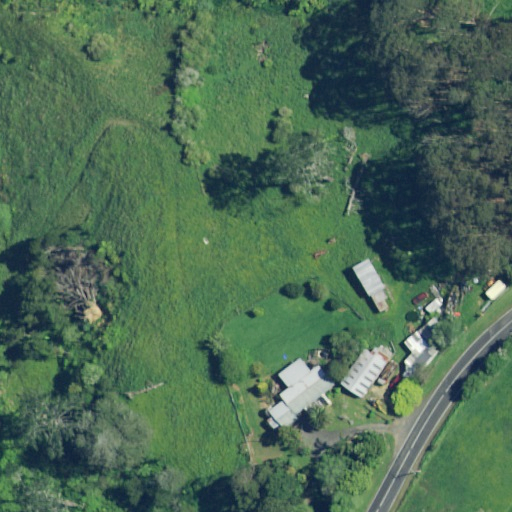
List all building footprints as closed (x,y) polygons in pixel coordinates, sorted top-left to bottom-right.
[(381,300),(385,297),(367,260),(352,267),(366,295),(370,293),(379,311),(385,308),(381,300)] [(495,300),(511,286),(504,278),(488,293),(495,300)] [(427,318),(433,312),(420,300),(414,306),(427,318)] [(424,342),(440,327),(432,317),(402,342),(410,352),(402,362),(408,366),(400,376),(411,384),(436,352),(424,342)] [(360,397),(388,357),(374,347),(369,354),(362,349),(339,382),(360,397)] [(317,365),(308,371),(299,359),(278,374),(288,389),(279,395),(283,401),(268,412),(281,430),(299,417),(296,414),(304,408),(309,415),(327,401),(321,393),(332,386),(317,365)]
